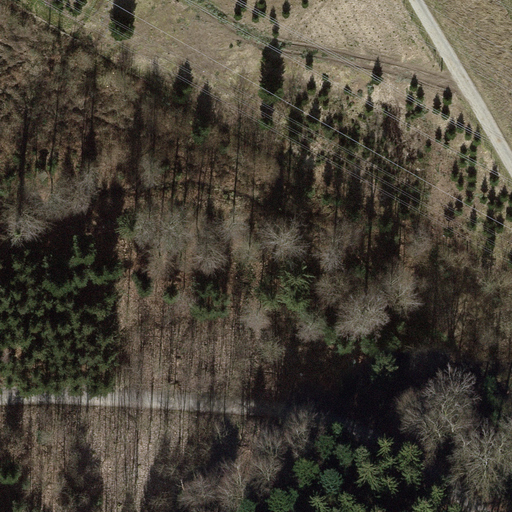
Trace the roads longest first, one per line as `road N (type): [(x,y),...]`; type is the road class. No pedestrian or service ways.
road 1 (track): [(475,511),(392,447),(309,416),(217,404),(0,399)]
road 2 (track): [(418,0),(511,161)]
